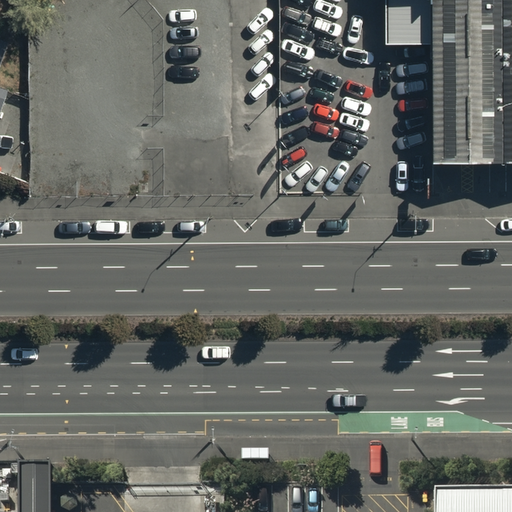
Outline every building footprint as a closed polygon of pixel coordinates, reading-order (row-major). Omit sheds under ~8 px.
[(67,0),(83,19),(106,0),(67,0)] [(323,0),(283,0),(285,48),(324,47),(323,0)] [(511,156),(511,0),(385,0),(386,34),(429,34),(430,157),(511,156)] [(170,30),(161,30),(161,78),(148,78),(148,107),(161,108),(161,132),(191,132),(191,138),(226,139),(227,31),(201,31),(201,18),(174,18),(174,24),(170,23),(170,30)] [(0,73),(12,44),(0,39),(0,73)] [(78,52),(50,52),(50,113),(58,113),(58,141),(90,142),(89,146),(121,147),(122,42),(78,41),(78,52)] [(51,511),(50,459),(16,460),(17,511),(51,511)] [(511,511),(511,485),(434,486),(434,511),(511,511)]
